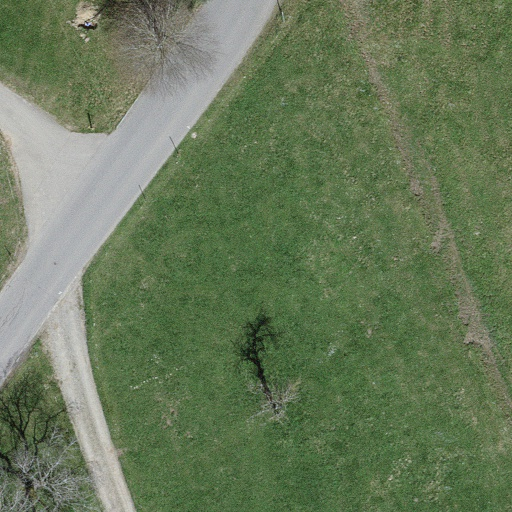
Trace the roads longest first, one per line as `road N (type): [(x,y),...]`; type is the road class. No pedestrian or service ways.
road 1 (unclassified): [(245,0),(0,362)]
road 2 (track): [(87,233),(154,511)]
